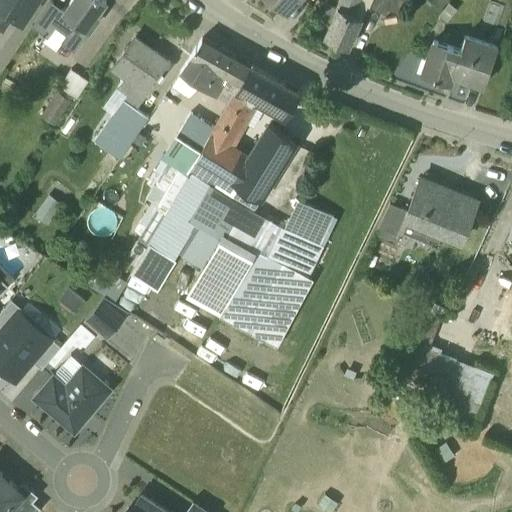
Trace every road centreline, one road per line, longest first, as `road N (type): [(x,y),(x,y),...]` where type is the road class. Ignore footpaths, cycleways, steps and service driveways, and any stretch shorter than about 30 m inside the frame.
road 1 (residential): [(511,145),(335,79),(207,0)]
road 2 (residential): [(94,465),(153,354)]
